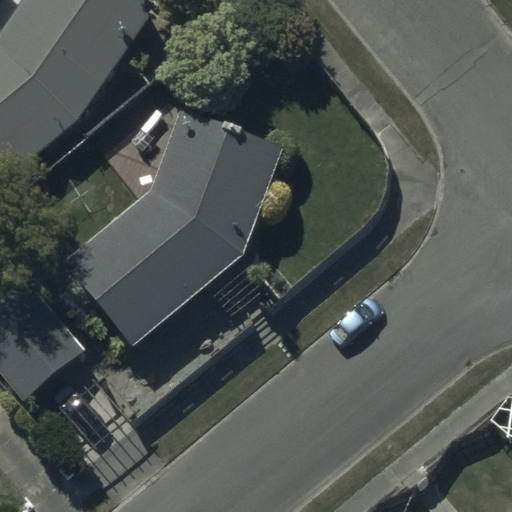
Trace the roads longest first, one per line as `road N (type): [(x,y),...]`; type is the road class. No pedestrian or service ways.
road 1 (residential): [(511,263),(208,511)]
road 2 (residential): [(403,0),(511,133)]
